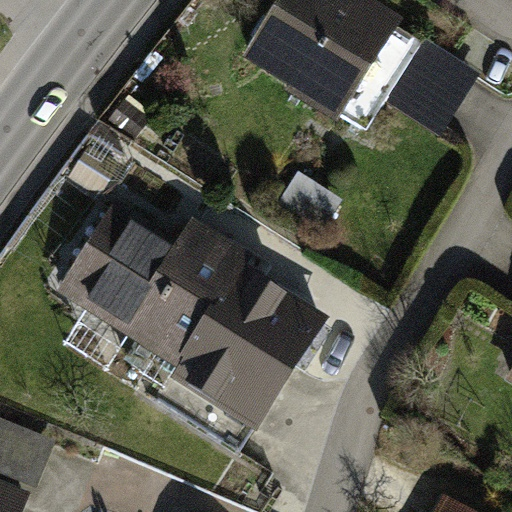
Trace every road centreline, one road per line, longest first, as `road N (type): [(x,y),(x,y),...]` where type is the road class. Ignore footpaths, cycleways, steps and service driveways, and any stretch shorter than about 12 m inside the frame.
road 1 (residential): [(511,156),(393,336),(348,423),(327,511)]
road 2 (tertiary): [(0,152),(82,38)]
